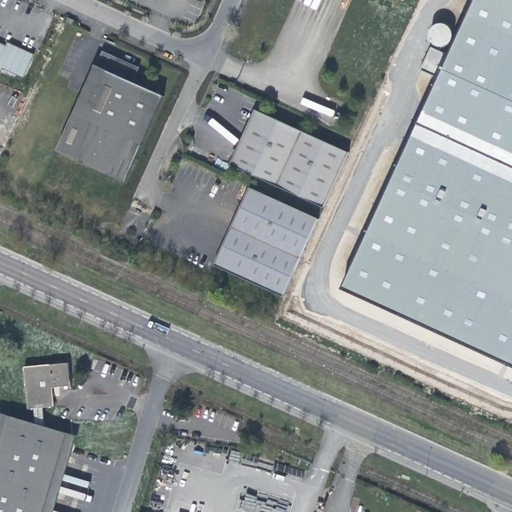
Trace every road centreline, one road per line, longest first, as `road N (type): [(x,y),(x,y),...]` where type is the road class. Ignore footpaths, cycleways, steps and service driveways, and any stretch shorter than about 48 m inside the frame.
road 1 (tertiary): [(0,259),(511,492)]
road 2 (residential): [(209,55),(125,231)]
road 3 (residential): [(83,0),(209,55)]
